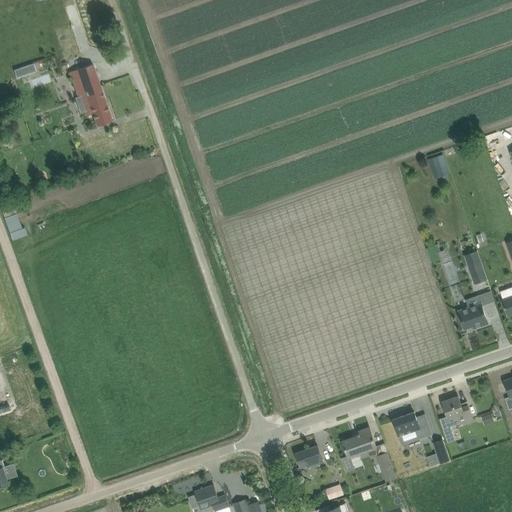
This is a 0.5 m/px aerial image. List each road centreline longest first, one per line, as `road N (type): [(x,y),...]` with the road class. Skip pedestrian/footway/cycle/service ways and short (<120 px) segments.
road 1 (residential): [(264,437),(113,0)]
road 2 (unknown): [(92,496),(0,227)]
road 3 (residential): [(264,437),(511,351)]
road 4 (unclassified): [(46,511),(264,437)]
